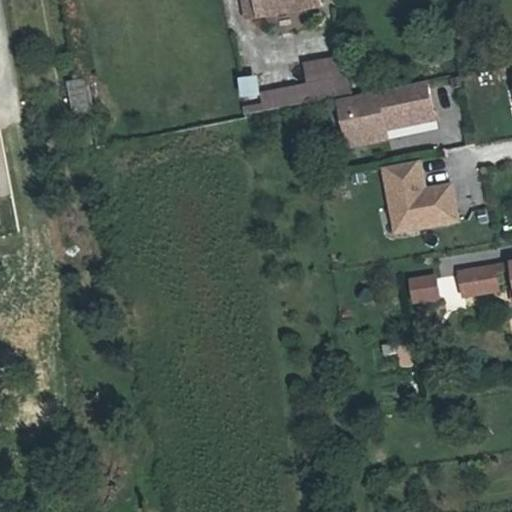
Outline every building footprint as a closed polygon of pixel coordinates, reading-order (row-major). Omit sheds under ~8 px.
[(321,0),(244,0),(249,21),(323,8),(321,0)] [(92,80),(71,82),(74,114),(95,112),(92,80)] [(440,129),(434,92),(355,106),(364,152),(393,147),(390,134),(402,131),(402,135),(440,129)] [(307,97),(288,100),(291,110),(309,107),(307,97)] [(429,190),(424,168),(390,175),(402,238),(463,227),(456,193),(426,198),(425,191),(429,190)] [(511,270),(495,273),(501,308),(511,306),(511,270)] [(473,276),(456,279),(458,294),(476,292),(473,276)] [(458,294),(456,279),(441,281),(445,306),(477,301),(476,292),(458,294)] [(511,340),(511,306),(501,308),(505,333),(506,341),(511,340)] [(409,350),(398,352),(403,379),(414,377),(409,350)]
